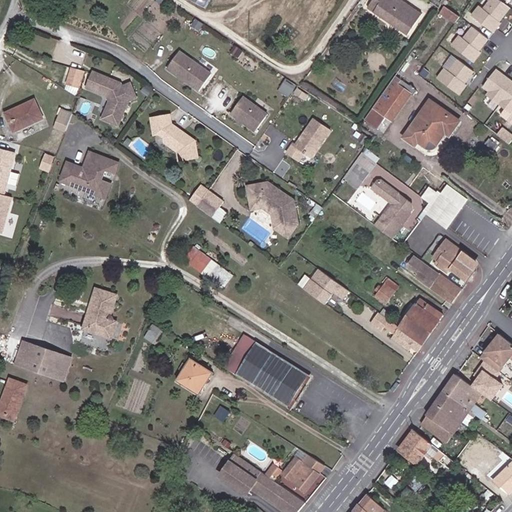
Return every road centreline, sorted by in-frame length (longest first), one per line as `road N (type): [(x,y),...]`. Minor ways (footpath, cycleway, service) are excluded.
road 1 (residential): [(12,18),(121,51),(250,148)]
road 2 (secondary): [(474,301),(323,511)]
